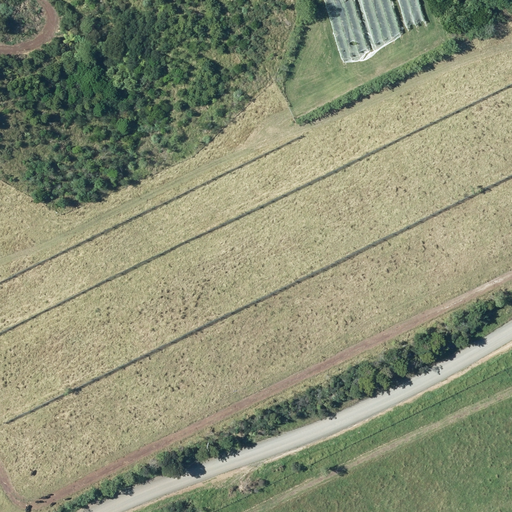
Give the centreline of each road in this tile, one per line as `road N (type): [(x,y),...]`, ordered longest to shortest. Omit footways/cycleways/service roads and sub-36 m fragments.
road 1 (track): [(511,274),(46,503),(13,499),(0,474)]
road 2 (unclassified): [(99,511),(365,409),(511,330)]
